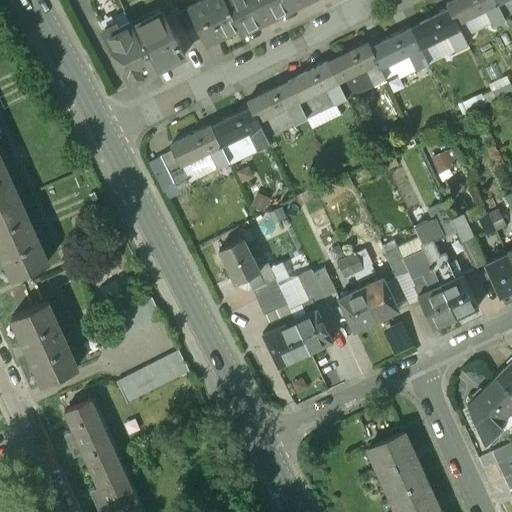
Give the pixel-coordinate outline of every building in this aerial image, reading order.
[(200,0),(187,7),(205,44),(238,27),(225,0),(200,0)] [(225,0),(238,27),(241,32),(291,7),(292,8),(288,0),(225,0)] [(494,0),(452,0),(446,3),(449,9),(449,8),(456,23),(457,22),(485,8),(494,25),(505,19),(497,2),(496,3),(494,0)] [(449,9),(410,28),(419,47),(419,46),(448,32),(456,50),(468,44),(457,22),(456,23),(449,8),(449,9)] [(133,24),(132,24),(156,69),(184,54),(161,10),(133,24)] [(131,19),(116,27),(115,23),(102,30),(113,50),(112,51),(111,54),(115,61),(118,62),(119,62),(130,83),(156,69),(132,24),(133,24),(131,19)] [(370,47),(379,66),(380,66),(408,52),(417,69),(428,64),(419,46),(419,47),(410,28),(370,47)] [(368,42),(327,61),(337,81),(338,81),(366,67),(374,83),(385,78),(380,66),(379,66),(370,47),(368,42)] [(327,61),(287,81),(297,101),(298,100),(310,94),(318,111),(346,97),(338,81),(337,81),(327,61)] [(287,81),(247,101),(250,106),(257,120),(258,120),(286,106),(294,122),(306,117),(298,100),(297,101),(287,81)] [(310,94),(298,100),(306,117),(318,111),(310,94)] [(250,106),(210,126),(220,144),(248,130),(257,148),(269,142),(258,120),(257,120),(250,106)] [(210,126),(170,145),(179,164),(209,150),(217,167),(229,161),(220,144),(210,126)] [(451,147),(435,155),(446,176),(461,168),(451,147)] [(0,155),(0,203),(18,195),(0,155)] [(18,195),(0,203),(0,248),(12,276),(47,260),(18,195)] [(442,202),(427,209),(439,236),(454,229),(442,202)] [(497,209),(488,214),(495,229),(504,225),(497,209)] [(488,214),(478,218),(485,234),(495,229),(488,214)] [(424,224),(414,229),(420,243),(430,239),(431,238),(424,224)] [(242,237),(218,248),(235,282),(246,277),(252,288),(264,282),(242,237)] [(473,237),(460,243),(472,268),(483,263),(485,262),(473,237)] [(393,238),(380,244),(394,275),(406,270),(400,257),(401,257),(393,238)] [(461,273),(454,276),(443,252),(438,255),(430,239),(420,243),(422,247),(454,318),(477,307),(461,273)] [(454,318),(422,247),(401,257),(400,257),(406,270),(417,293),(416,293),(432,328),(454,318)] [(355,253),(346,257),(353,272),(362,268),(355,253)] [(485,262),(483,263),(499,296),(511,290),(511,266),(506,253),(485,262)] [(346,257),(336,261),(343,277),(353,272),(346,257)] [(335,291),(324,267),(312,272),(323,296),(335,291)] [(311,269),(297,275),(308,300),(311,299),(312,301),(323,296),(312,272),(311,269)] [(382,276),(359,287),(375,320),(397,310),(382,276)] [(264,282),(252,288),(257,299),(279,289),(274,278),(264,282)] [(359,287),(337,297),(352,331),(375,320),(359,287)] [(279,289),(257,299),(264,314),(286,304),(279,289)] [(151,294),(90,326),(100,347),(162,315),(151,294)] [(308,300),(300,304),(304,312),(293,318),(308,351),(330,341),(312,301),(311,299),(308,300)] [(47,300),(12,316),(42,381),(76,365),(47,300)] [(293,318),(261,332),(277,366),(308,351),(293,318)] [(176,344),(116,376),(128,400),(189,369),(176,344)] [(511,362),(497,378),(511,393),(511,362)] [(511,393),(497,378),(496,378),(474,399),(475,399),(468,407),(484,444),(502,426),(498,421),(511,407),(511,393)] [(91,398),(64,410),(72,428),(65,431),(75,453),(82,450),(89,466),(116,454),(91,398)] [(395,495),(425,481),(402,431),(372,445),(395,495)] [(511,442),(492,451),(497,462),(511,455),(511,442)] [(116,454),(89,466),(98,484),(89,488),(99,509),(107,505),(110,511),(141,511),(142,511),(116,454)] [(511,455),(497,462),(504,478),(511,474),(511,455)] [(402,511),(438,511),(425,481),(395,495),(402,511)]
